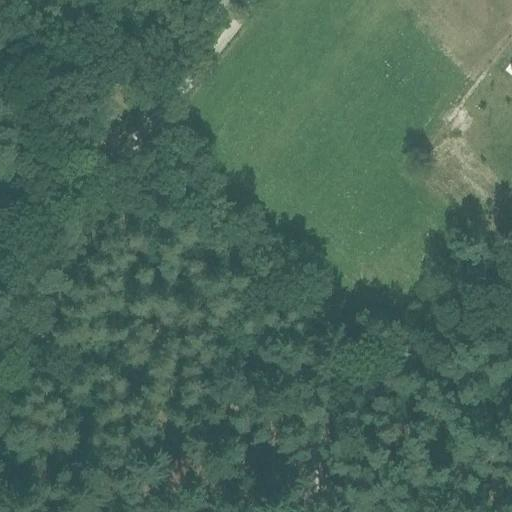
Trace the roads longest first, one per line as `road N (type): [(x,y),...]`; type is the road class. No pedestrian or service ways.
road 1 (track): [(0,74),(100,136),(318,300),(361,380),(450,348),(511,308)]
road 2 (track): [(250,0),(120,157),(0,406)]
road 3 (track): [(345,356),(342,391),(314,444),(319,477),(345,511)]
